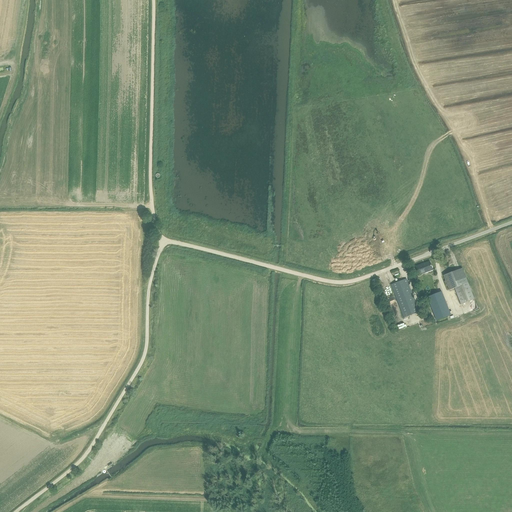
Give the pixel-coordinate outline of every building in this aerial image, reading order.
[(433,271),(432,269),(430,262),(416,267),(418,274),(421,273),(421,275),(433,271)] [(461,304),(474,299),(462,269),(443,276),(445,281),(444,281),(446,286),(447,286),(449,290),(454,288),(461,304)] [(391,285),(404,318),(419,312),(406,279),(391,285)] [(451,315),(442,292),(427,297),(437,321),(451,315)] [(401,317),(396,305),(393,307),(399,323),(403,321),(401,317)]
